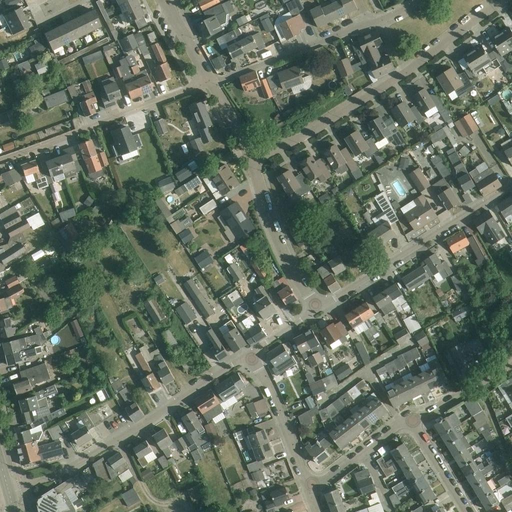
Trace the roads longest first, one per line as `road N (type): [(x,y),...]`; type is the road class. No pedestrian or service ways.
road 1 (residential): [(9,491),(91,457),(250,356)]
road 2 (residential): [(319,308),(511,188)]
road 3 (residential): [(0,161),(212,85)]
road 4 (residential): [(212,85),(384,20)]
road 5 (residential): [(255,160),(406,71)]
road 6 (residential): [(319,308),(280,246),(255,160)]
road 7 (residential): [(309,490),(250,356)]
road 8 (residential): [(309,490),(412,421)]
